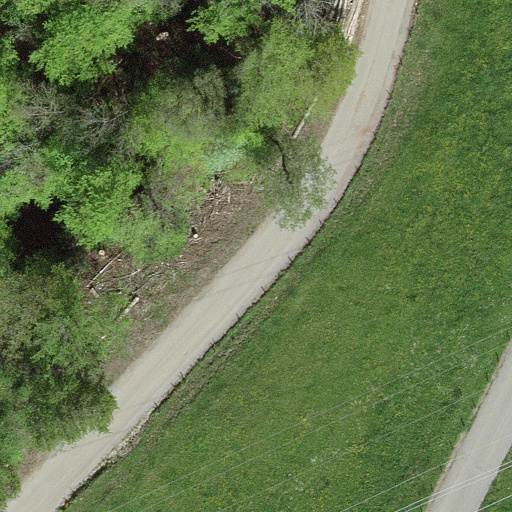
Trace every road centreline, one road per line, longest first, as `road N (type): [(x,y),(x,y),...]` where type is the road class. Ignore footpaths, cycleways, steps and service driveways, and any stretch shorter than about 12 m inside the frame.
road 1 (residential): [(7,511),(325,170),(356,110),(390,0)]
road 2 (residential): [(511,384),(447,511)]
